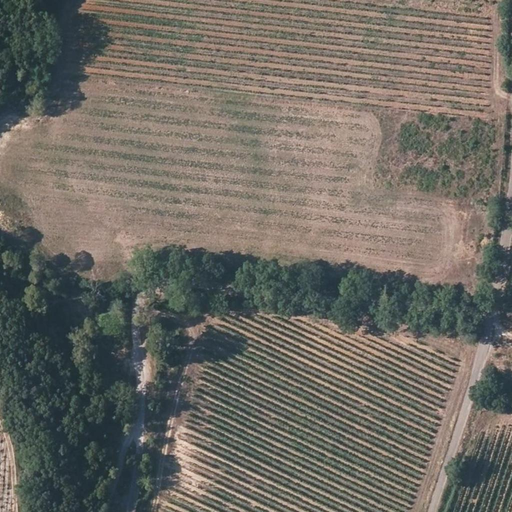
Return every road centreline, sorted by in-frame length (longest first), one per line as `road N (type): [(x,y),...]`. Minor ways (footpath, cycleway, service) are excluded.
road 1 (unclassified): [(143,402),(133,312),(139,291),(164,285),(497,316)]
road 2 (tertiary): [(431,511),(497,316)]
road 3 (tertiary): [(497,316),(511,170)]
